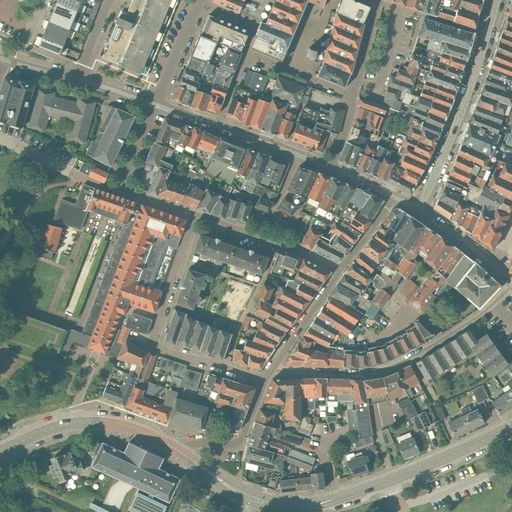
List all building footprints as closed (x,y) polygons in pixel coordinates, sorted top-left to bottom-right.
[(80,4),(70,0),(57,0),(56,4),(77,13),(80,4)] [(92,26),(99,2),(94,0),(87,24),(92,26)] [(121,12),(118,18),(118,17),(115,24),(116,24),(102,57),(141,73),(171,0),(132,0),(126,15),(121,12)] [(213,0),(213,3),(238,14),(239,12),(261,22),(250,48),(317,76),(345,88),(351,74),(363,25),(371,7),(354,0),(213,0)] [(407,0),(405,7),(420,12),(423,0),(407,0)] [(423,0),(420,12),(429,14),(432,0),(423,0)] [(440,3),(450,7),(452,0),(432,0),(429,14),(436,16),(440,3)] [(458,10),(459,8),(462,0),(452,0),(450,7),(458,10)] [(462,0),(459,8),(478,15),(482,0),(462,0)] [(478,15),(459,8),(458,10),(450,7),(440,3),(436,16),(475,28),(478,15)] [(82,15),(77,13),(56,4),(52,12),(78,23),(82,15)] [(73,21),(52,12),(49,21),(70,30),(73,21)] [(209,15),(200,35),(241,52),(249,32),(209,15)] [(507,17),(501,34),(511,38),(511,18),(507,16),(507,17)] [(430,51),(430,52),(440,55),(440,53),(466,60),(473,34),(424,18),(417,36),(429,40),(426,50),(414,46),(413,50),(427,55),(428,51),(430,51)] [(70,30),(49,21),(45,29),(67,38),(70,30)] [(67,38),(45,29),(42,38),(63,47),(67,38)] [(500,37),(498,42),(511,46),(511,38),(501,34),(500,37)] [(200,35),(190,58),(234,72),(241,53),(241,52),(200,35)] [(59,55),(63,47),(42,38),(38,47),(59,55)] [(497,45),(495,52),(511,58),(511,46),(498,42),(497,45)] [(430,59),(431,60),(433,60),(433,62),(463,71),(466,60),(440,53),(440,55),(430,52),(428,58),(430,59)] [(511,58),(495,52),(492,60),(511,67),(511,58)] [(408,65),(426,70),(427,67),(429,67),(431,60),(430,59),(428,66),(421,64),(423,56),(412,53),(408,65)] [(201,72),(203,73),(209,76),(215,78),(213,84),(214,84),(227,89),(234,72),(190,58),(186,66),(201,72)] [(427,67),(426,70),(430,71),(459,81),(463,71),(433,62),(433,60),(431,60),(429,67),(427,67)] [(511,67),(492,60),(490,68),(511,77),(511,67)] [(416,76),(426,80),(456,92),(459,81),(430,71),(426,70),(408,65),(408,67),(404,66),(402,71),(416,76)] [(188,89),(197,92),(198,91),(203,73),(201,72),(186,66),(178,85),(188,89)] [(486,76),(484,83),(511,93),(511,77),(490,68),(486,76)] [(413,85),(414,82),(416,76),(402,71),(398,69),(395,77),(413,85)] [(246,91),(248,92),(250,87),(263,92),(268,77),(254,73),(254,72),(248,71),(246,77),(247,78),(243,90),(246,91)] [(386,86),(388,86),(409,94),(413,85),(395,77),(390,75),(386,86)] [(34,86),(10,79),(4,77),(0,92),(0,121),(22,128),(34,86)] [(305,88),(277,77),(269,99),(272,100),(273,98),(287,103),(286,105),(297,110),(298,106),(299,102),(303,94),(305,88)] [(414,82),(413,85),(422,89),(452,101),(456,92),(426,80),(424,86),(414,82)] [(484,85),(479,96),(505,105),(505,104),(509,105),(511,106),(511,93),(484,83),(484,85)] [(210,95),(203,110),(218,115),(227,89),(220,86),(213,84),(210,92),(210,93),(211,93),(210,95)] [(182,103),(188,89),(178,85),(172,99),(182,103)] [(418,98),(409,94),(388,86),(385,97),(401,103),(409,106),(445,120),(449,110),(418,98)] [(243,99),(246,91),(243,90),(242,89),(237,87),(225,117),(249,125),(255,109),(251,107),(253,103),(243,99)] [(96,102),(78,98),(77,103),(54,97),(55,93),(37,88),(34,101),(27,128),(45,133),(49,117),(72,122),(68,139),(85,143),(96,102)] [(190,107),(197,92),(188,89),(182,103),(190,107)] [(422,89),(418,98),(449,110),(452,101),(422,89)] [(203,110),(210,95),(198,91),(197,92),(190,107),(203,111),(203,110)] [(261,130),(272,100),(269,99),(248,92),(246,91),(243,99),(253,103),(251,107),(255,109),(249,125),(261,130)] [(308,97),(303,94),(299,102),(305,105),(308,97)] [(479,96),(476,106),(506,116),(509,105),(505,104),(505,105),(479,96)] [(387,107),(382,106),(379,105),(380,104),(359,97),(358,106),(384,115),(387,107)] [(445,120),(409,106),(406,113),(399,110),(401,103),(385,97),(382,106),(387,107),(390,108),(388,114),(409,122),(411,118),(441,130),(445,120)] [(286,105),(272,100),(261,130),(275,135),(286,105)] [(297,110),(286,105),(275,135),(286,140),(297,110)] [(135,117),(112,106),(103,125),(107,127),(99,144),(91,140),(85,154),(111,166),(135,117)] [(476,106),(472,114),(504,126),(507,119),(505,118),(506,116),(476,106)] [(304,107),(297,123),(309,128),(310,125),(328,132),(338,135),(344,111),(331,107),(329,116),(304,107)] [(355,121),(370,127),(374,114),(375,113),(359,108),(355,121)] [(373,126),(377,115),(374,114),(370,127),(377,130),(374,136),(368,133),(356,168),(365,172),(377,145),(383,130),(378,128),(373,126)] [(472,114),(461,145),(489,157),(490,156),(498,138),(504,140),(507,141),(506,143),(511,145),(511,128),(504,126),(472,114)] [(387,119),(377,115),(373,126),(378,128),(383,130),(384,128),(387,119)] [(185,125),(165,118),(153,145),(165,149),(166,149),(167,147),(174,150),(185,125)] [(411,118),(409,122),(408,125),(411,126),(438,137),(441,130),(411,118)] [(377,130),(370,127),(355,121),(352,127),(360,130),(347,164),(356,168),(368,133),(374,136),(377,130)] [(310,125),(309,128),(297,123),(291,140),(307,146),(306,147),(315,151),(315,150),(321,152),(328,132),(310,125)] [(193,127),(185,125),(174,150),(173,151),(179,154),(179,153),(182,153),(183,152),(193,127)] [(438,137),(411,126),(406,136),(433,148),(438,137)] [(205,131),(193,127),(183,152),(192,156),(195,151),(196,152),(199,148),(205,131)] [(360,130),(352,127),(345,147),(339,160),(347,164),(360,130)] [(196,152),(211,159),(213,155),(220,138),(205,131),(199,148),(196,152)] [(406,136),(401,147),(429,158),(433,148),(406,136)] [(213,155),(211,159),(207,172),(217,177),(230,185),(236,173),(239,174),(239,173),(247,149),(220,138),(213,155)] [(375,177),(384,158),(392,141),(387,139),(383,148),(377,145),(365,172),(375,177)] [(160,163),(165,149),(153,145),(147,158),(160,163)] [(458,151),(457,156),(473,163),(473,164),(489,172),(490,172),(492,166),(495,160),(489,157),(461,145),(460,147),(458,151)] [(429,158),(401,147),(398,154),(426,165),(429,158)] [(251,173),(258,152),(247,149),(239,173),(239,174),(248,178),(251,173)] [(264,199),(269,190),(258,183),(261,176),(262,177),(269,158),(270,156),(258,152),(251,173),(248,178),(241,188),(252,194),(253,192),(259,196),(264,199)] [(398,154),(394,162),(393,163),(405,168),(421,175),(426,165),(398,154)] [(503,155),(501,161),(509,163),(511,157),(503,155)] [(456,158),(453,165),(472,175),(477,177),(485,180),(489,172),(473,164),(473,163),(457,156),(456,158)] [(158,171),(168,175),(173,166),(160,163),(147,158),(144,165),(155,168),(158,171)] [(258,183),(269,190),(278,194),(289,166),(285,165),(285,164),(269,158),(262,177),(261,176),(258,183)] [(385,182),(393,163),(394,162),(384,158),(375,177),(385,182)] [(501,166),(496,176),(511,184),(511,166),(508,164),(503,162),(500,161),(498,165),(501,166)] [(94,168),(89,165),(89,162),(83,162),(79,171),(90,176),(103,182),(107,173),(94,167),(94,168)] [(396,187),(401,178),(405,168),(393,163),(385,182),(396,187)] [(452,167),(448,177),(467,185),(468,183),(470,179),(472,175),(453,165),(452,167)] [(299,166),(285,196),(292,200),(308,169),(299,166)] [(421,175),(405,168),(401,178),(415,185),(421,175)] [(308,169),(292,200),(288,207),(280,204),(277,209),(291,216),(300,205),(316,172),(308,169)] [(168,175),(158,171),(148,193),(158,196),(168,180),(166,180),(168,175)] [(299,212),(305,214),(311,217),(331,178),(318,173),(304,205),(299,212)] [(448,177),(446,182),(466,191),(465,194),(463,198),(464,198),(471,201),(475,203),(476,202),(483,186),(484,183),(485,180),(477,177),(472,175),(470,179),(468,183),(467,185),(448,177)] [(493,175),(488,185),(491,187),(490,189),(496,193),(511,200),(511,184),(496,176),(493,175)] [(332,221),(335,215),(328,211),(346,184),(331,178),(311,217),(314,219),(315,218),(327,224),(329,225),(331,221),(332,221)] [(415,185),(401,178),(396,187),(411,194),(415,185)] [(170,200),(181,184),(168,180),(158,196),(170,200)] [(208,190),(206,193),(195,208),(210,214),(221,196),(223,193),(226,190),(229,186),(223,182),(214,194),(208,190)] [(443,188),(443,189),(449,192),(463,198),(465,194),(466,191),(446,182),(445,183),(443,188)] [(61,200),(52,225),(57,226),(58,222),(80,230),(88,210),(95,189),(83,184),(75,205),(61,200)] [(179,203),(190,187),(181,184),(170,200),(179,203)] [(338,217),(341,213),(357,188),(346,184),(328,211),(335,215),(338,217)] [(190,187),(179,203),(186,206),(199,189),(191,185),(190,187)] [(483,186),(476,202),(483,206),(484,203),(508,215),(511,206),(511,200),(496,193),(490,189),(483,186)] [(357,188),(341,213),(342,214),(353,218),(355,212),(370,221),(383,201),(357,188)] [(124,224),(81,335),(88,337),(85,345),(88,346),(88,347),(105,353),(121,313),(124,314),(128,303),(154,312),(162,291),(154,289),(154,288),(151,287),(167,246),(176,249),(186,220),(95,189),(88,210),(124,224)] [(195,208),(206,193),(199,189),(186,206),(195,209),(195,208)] [(438,199),(437,201),(448,206),(453,208),(454,208),(456,203),(456,202),(468,207),(470,204),(471,201),(464,198),(463,198),(449,192),(443,189),(438,199)] [(278,194),(269,190),(264,199),(259,196),(255,207),(267,212),(278,194)] [(221,196),(210,214),(245,224),(251,206),(230,199),(221,196)] [(288,207),(292,200),(285,196),(285,197),(280,204),(288,207)] [(437,201),(434,209),(459,226),(467,210),(468,207),(456,202),(456,203),(454,208),(453,208),(448,206),(437,201)] [(467,210),(459,226),(471,234),(479,214),(480,213),(483,206),(476,202),(475,203),(471,201),(470,204),(468,207),(467,210)] [(483,206),(480,213),(493,220),(492,222),(490,225),(502,232),(503,228),(509,215),(508,215),(484,203),(483,206)] [(393,244),(395,242),(392,240),(410,217),(397,208),(391,210),(377,230),(391,239),(390,241),(393,243),(393,244)] [(342,214),(341,213),(338,217),(335,215),(332,221),(340,226),(343,221),(363,232),(370,221),(355,212),(353,218),(342,214)] [(479,214),(471,234),(482,242),(490,225),(492,222),(493,220),(480,213),(479,214)] [(305,214),(301,223),(307,226),(311,217),(305,214)] [(395,242),(393,244),(389,251),(391,252),(392,250),(396,252),(397,251),(401,245),(408,250),(422,225),(410,217),(392,240),(395,242)] [(319,239),(345,254),(352,245),(331,230),(326,236),(322,234),(327,224),(315,218),(314,219),(301,245),(312,250),(319,239)] [(329,226),(332,221),(331,221),(329,225),(327,224),(322,234),(326,236),(331,230),(332,229),(329,226)] [(358,238),(340,226),(332,221),(329,226),(332,229),(331,230),(352,245),(358,238)] [(343,221),(340,226),(358,238),(363,232),(343,221)] [(62,228),(57,226),(52,225),(46,223),(39,248),(41,248),(38,256),(51,260),(53,252),(55,252),(62,228)] [(422,225),(408,250),(403,257),(411,262),(417,255),(416,254),(419,250),(426,255),(432,247),(441,236),(422,225)] [(490,225),(482,242),(493,249),(502,232),(490,225)] [(389,251),(393,244),(393,243),(390,241),(391,239),(377,230),(370,239),(389,251)] [(194,251),(195,251),(201,254),(199,258),(206,260),(208,256),(215,258),(214,262),(221,265),(222,261),(234,265),(233,269),(240,271),(241,267),(249,270),(248,274),(254,276),(256,272),(262,274),(268,258),(200,235),(194,251)] [(432,247),(426,255),(422,261),(427,266),(429,264),(435,269),(454,247),(441,236),(432,247)] [(319,239),(312,250),(338,263),(345,254),(319,239)] [(391,252),(389,251),(370,239),(361,250),(380,263),(378,266),(383,269),(387,263),(395,270),(397,266),(386,259),(391,252)] [(432,273),(443,282),(464,254),(454,247),(435,269),(432,273)] [(371,302),(380,307),(389,295),(398,284),(396,283),(401,275),(395,270),(387,263),(383,269),(378,266),(380,263),(361,250),(353,262),(369,275),(375,267),(382,272),(379,276),(387,282),(381,292),(378,290),(371,302)] [(295,271),(301,258),(286,252),(285,253),(279,251),(276,252),(268,272),(280,277),(284,267),(295,271)] [(464,254),(443,282),(420,312),(428,320),(441,305),(437,303),(444,293),(441,291),(448,283),(455,289),(456,287),(479,309),(500,287),(474,262),(464,254)] [(403,257),(397,266),(395,270),(401,275),(406,279),(416,265),(411,262),(403,257)] [(310,274),(324,282),(331,272),(303,259),(298,270),(309,275),(310,274)] [(353,262),(344,273),(365,285),(365,284),(367,285),(371,281),(373,278),(369,275),(353,262)] [(205,275),(188,269),(176,303),(193,309),(195,303),(199,304),(201,297),(197,296),(200,288),(204,290),(206,283),(202,282),(205,275)] [(298,270),(293,281),(316,292),(324,282),(310,274),(309,275),(298,270)] [(344,273),(337,284),(366,299),(372,290),(365,285),(344,273)] [(420,312),(443,282),(432,273),(426,280),(426,279),(419,288),(408,301),(420,312)] [(387,282),(379,276),(377,274),(373,278),(371,281),(374,284),(372,285),(378,290),(381,292),(387,282)] [(288,279),(284,289),(309,301),(316,292),(293,281),(291,280),(288,279)] [(401,293),(408,301),(419,288),(411,280),(404,287),(401,293)] [(256,298),(260,300),(266,303),(266,302),(273,289),(263,284),(256,298)] [(371,302),(366,299),(337,284),(329,295),(345,304),(362,314),(371,319),(372,318),(376,312),(380,307),(371,302)] [(281,288),(276,297),(302,310),(309,301),(284,289),(281,288)] [(358,320),(362,314),(345,304),(329,295),(326,301),(342,309),(341,311),(358,320)] [(272,305),(266,302),(266,303),(260,300),(254,312),(267,318),(265,322),(286,332),(302,310),(276,297),(272,305)] [(322,306),(341,318),(354,326),(355,325),(358,320),(341,311),(342,309),(326,301),(322,306)] [(322,306),(316,316),(332,326),(331,328),(333,329),(341,318),(322,306)] [(80,357),(85,345),(88,337),(81,335),(12,310),(4,333),(62,354),(63,350),(80,357)] [(188,318),(190,312),(185,311),(184,313),(174,310),(163,340),(176,345),(177,341),(200,349),(199,351),(223,359),(234,328),(231,326),(228,333),(221,331),(224,324),(220,323),(218,330),(210,327),(212,320),(209,319),(207,324),(199,321),(201,316),(197,315),(195,320),(188,318)] [(376,312),(372,318),(377,323),(382,317),(376,312)] [(125,322),(123,326),(130,329),(147,335),(151,321),(132,314),(129,316),(126,322),(125,322)] [(247,326),(250,317),(245,315),(242,325),(247,326)] [(336,331),(333,329),(331,328),(332,326),(316,316),(308,328),(332,339),(336,331)] [(336,331),(347,337),(354,326),(341,318),(333,329),(336,331)] [(418,319),(413,322),(415,325),(424,343),(436,337),(418,319)] [(262,322),(257,331),(278,342),(284,333),(262,322)] [(415,325),(404,330),(405,332),(414,348),(414,349),(424,343),(415,325)] [(118,357),(125,340),(130,329),(123,326),(121,330),(119,329),(109,354),(118,357)] [(328,347),(332,339),(308,328),(303,336),(315,341),(328,347)] [(476,342),(467,330),(443,346),(416,363),(417,363),(418,365),(417,365),(418,367),(419,367),(427,380),(450,366),(473,351),(491,376),(508,364),(497,349),(487,334),(476,342)] [(257,331),(252,341),(256,343),(273,349),(278,342),(257,331)] [(404,354),(414,348),(405,332),(396,337),(404,354)] [(312,350),(315,341),(303,336),(297,344),(312,350)] [(404,354),(396,337),(384,343),(385,344),(393,360),(394,359),(404,354)] [(243,351),(249,353),(266,359),(273,349),(256,343),(252,341),(246,339),(243,350),(243,351)] [(133,375),(138,377),(149,352),(125,340),(118,357),(137,364),(133,375)] [(309,354),(312,350),(297,344),(291,353),(307,358),(309,354)] [(393,360),(385,344),(377,346),(382,364),(393,360)] [(372,367),(382,364),(377,346),(368,348),(369,352),(372,367)] [(343,349),(336,348),(336,351),(328,350),(328,354),(327,366),(342,367),(343,349),(344,348),(343,349)] [(248,366),(249,353),(243,351),(235,349),(234,352),(232,362),(248,366)] [(342,367),(357,368),(356,352),(356,350),(343,349),(342,367)] [(314,366),(319,352),(317,351),(314,350),(312,354),(309,354),(307,358),(302,365),(314,366)] [(370,367),(372,367),(369,352),(368,352),(368,351),(356,352),(357,368),(370,367)] [(156,355),(149,352),(138,377),(138,378),(147,382),(156,355)] [(327,366),(328,354),(319,352),(314,366),(327,366)] [(249,353),(248,366),(260,369),(266,359),(249,353)] [(302,365),(307,358),(291,353),(285,362),(287,365),(302,365)] [(162,357),(159,367),(165,369),(168,359),(162,357)] [(168,359),(165,369),(171,371),(175,361),(168,359)] [(175,361),(171,371),(175,373),(177,374),(181,364),(175,361)] [(181,364),(177,374),(183,376),(186,369),(187,366),(181,364)] [(411,365),(397,372),(405,391),(419,382),(411,366),(411,365)] [(191,370),(186,369),(183,376),(180,386),(196,391),(199,384),(193,382),(188,380),(191,370)] [(196,372),(191,370),(188,380),(193,382),(196,372)] [(196,372),(193,382),(199,384),(201,374),(196,372)] [(383,378),(389,400),(390,401),(405,391),(397,372),(383,377),(383,378)] [(138,378),(138,377),(133,375),(126,373),(124,381),(122,386),(116,402),(126,406),(138,378)] [(168,389),(147,382),(138,378),(126,406),(168,420),(176,399),(180,386),(183,376),(177,374),(175,373),(174,376),(173,376),(168,389)] [(217,376),(209,373),(205,384),(202,382),(197,397),(209,400),(217,376)] [(218,392),(233,396),(238,383),(223,378),(217,376),(209,400),(215,401),(218,392)] [(389,400),(383,378),(362,381),(361,381),(368,405),(389,400)] [(300,397),(299,379),(272,379),(263,402),(284,404),(285,419),(300,419),(300,397)] [(299,379),(300,397),(306,397),(306,409),(313,409),(313,379),(299,379)] [(326,406),(326,401),(326,379),(313,379),(313,409),(318,409),(318,406),(326,406)] [(339,401),(338,379),(326,379),(326,401),(339,401)] [(355,401),(350,380),(338,379),(339,401),(355,401)] [(356,410),(368,405),(361,381),(350,380),(355,401),(356,410)] [(116,402),(122,386),(109,381),(107,386),(106,386),(102,397),(116,402)] [(255,388),(238,383),(233,396),(250,401),(255,388)] [(482,385),(477,388),(483,401),(489,398),(482,385)] [(483,401),(477,388),(472,390),(478,403),(483,401)] [(230,406),(233,396),(218,392),(215,401),(230,406)] [(501,415),(511,407),(511,403),(505,393),(492,402),(501,415)] [(250,401),(233,396),(230,406),(235,408),(246,412),(250,401)] [(408,397),(397,403),(400,408),(401,408),(412,403),(408,397)] [(176,399),(168,420),(201,430),(201,429),(203,423),(204,419),(207,408),(176,399)] [(412,403),(401,408),(403,414),(415,409),(412,403)] [(368,405),(356,410),(357,428),(358,434),(358,440),(371,435),(373,435),(368,405)] [(446,418),(440,405),(434,408),(440,421),(446,418)] [(246,412),(235,408),(232,417),(230,421),(227,419),(225,424),(224,427),(222,432),(235,432),(239,430),(246,412)] [(415,409),(403,414),(406,420),(410,418),(418,415),(415,409)] [(463,416),(469,430),(484,423),(477,409),(463,416)] [(271,427),(281,430),(281,425),(272,422),(275,414),(260,410),(255,422),(270,427),(271,427)] [(356,410),(347,410),(348,429),(357,428),(356,410)] [(418,415),(424,429),(431,425),(425,412),(418,415)] [(424,429),(418,415),(410,418),(417,432),(424,429)] [(311,431),(313,425),(309,424),(311,419),(303,416),(300,428),(311,431)] [(336,431),(336,416),(327,416),(327,431),(336,431)] [(455,437),(469,430),(463,416),(448,423),(455,437)] [(268,441),(271,442),(272,437),(299,446),(302,437),(281,430),(271,427),(270,427),(255,422),(251,436),(268,441)] [(393,442),(387,429),(381,431),(385,445),(393,442)] [(410,433),(397,438),(399,444),(398,444),(403,458),(419,452),(413,438),(412,439),(410,433)] [(374,442),(371,435),(358,440),(358,434),(352,435),(356,448),(374,442)] [(286,447),(271,442),(268,441),(251,436),(248,446),(284,456),(286,447)] [(89,452),(96,456),(91,467),(119,480),(111,487),(101,508),(91,503),(91,505),(92,505),(92,506),(92,507),(99,510),(98,511),(99,511),(164,511),(180,478),(159,468),(163,458),(129,442),(124,453),(97,440),(94,445),(92,445),(89,452)] [(284,456),(248,446),(244,462),(280,471),(284,456)] [(315,459),(305,455),(292,449),(287,462),(310,471),(315,459)] [(368,472),(361,452),(354,454),(355,458),(347,461),(350,470),(349,470),(350,472),(351,472),(353,477),(368,472)] [(69,476),(82,471),(79,462),(73,464),(69,453),(61,456),(52,459),(54,464),(49,466),(54,478),(58,476),(60,481),(69,478),(69,476)] [(322,472),(310,474),(310,477),(311,476),(312,489),(313,490),(324,489),(322,472)] [(288,480),(279,481),(281,493),(297,491),(295,478),(295,476),(288,477),(288,480)] [(297,491),(312,489),(311,476),(295,478),(297,491)]
